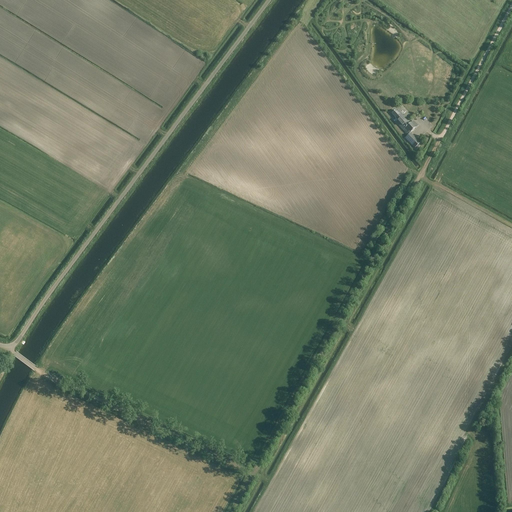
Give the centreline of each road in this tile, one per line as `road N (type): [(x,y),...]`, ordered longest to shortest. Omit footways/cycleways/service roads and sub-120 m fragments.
road 1 (track): [(511,5),(254,473)]
road 2 (unclassified): [(8,349),(269,0)]
road 3 (track): [(254,473),(35,368)]
